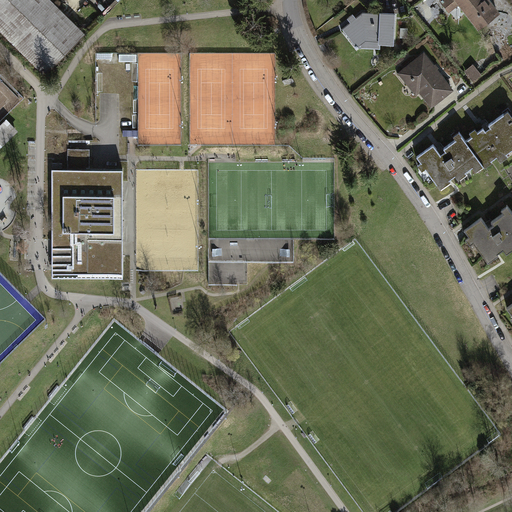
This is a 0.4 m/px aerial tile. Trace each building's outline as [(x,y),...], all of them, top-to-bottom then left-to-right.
[(86,34),(50,0),(0,0),(0,30),(45,75),(86,34)] [(439,0),(448,12),(458,4),(477,29),(499,12),(489,0),(439,0)] [(342,28),(356,47),(362,47),(379,48),(379,43),(392,43),(393,12),(378,11),(378,12),(361,12),(355,17),(352,13),(346,18),(349,22),(342,28)] [(396,69),(413,92),(418,88),(431,105),(451,90),(421,50),(396,69)] [(471,135),(464,140),(483,166),(484,167),(492,161),(491,159),(496,156),(500,161),(507,155),(505,153),(511,148),(511,119),(511,120),(511,119),(511,115),(507,110),(488,124),(490,127),(485,130),(483,127),(477,131),(474,128),(469,132),(471,135)] [(0,144),(15,129),(6,120),(0,126),(0,144)] [(483,166),(464,140),(458,132),(453,136),(455,140),(443,148),(445,151),(439,155),(432,145),(416,157),(421,163),(417,166),(421,172),(425,169),(439,189),(449,181),(448,180),(455,175),(458,180),(467,173),(465,171),(472,166),(475,171),(483,166)] [(68,149),(68,169),(79,169),(79,149),(68,149)] [(90,149),(79,149),(79,169),(90,169),(90,149)] [(90,169),(79,169),(68,169),(62,169),(52,169),(52,243),(52,273),(123,273),(123,169),(90,169)] [(511,213),(506,205),(500,209),(503,213),(490,221),(492,224),(487,228),(479,218),(463,230),(468,236),(464,239),(468,244),(472,242),(486,262),(497,254),(495,253),(502,248),(505,253),(511,247),(511,213)]
